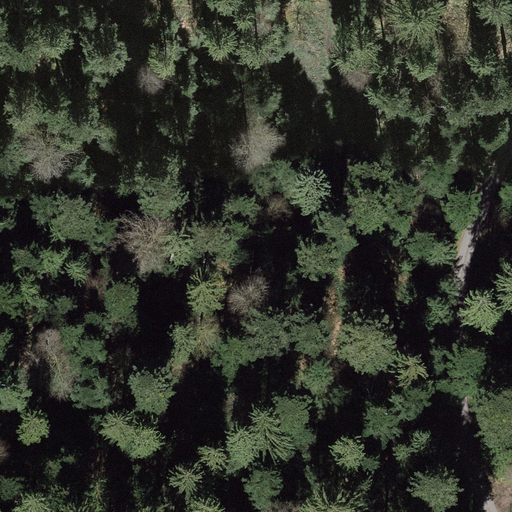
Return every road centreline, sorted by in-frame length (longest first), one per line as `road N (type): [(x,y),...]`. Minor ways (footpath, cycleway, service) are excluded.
road 1 (track): [(330,0),(351,191),(376,285),(426,401),(475,470)]
road 2 (track): [(89,0),(334,84)]
road 3 (track): [(0,300),(117,511)]
